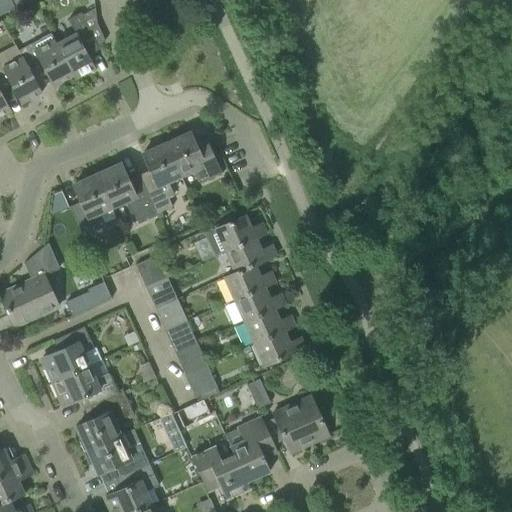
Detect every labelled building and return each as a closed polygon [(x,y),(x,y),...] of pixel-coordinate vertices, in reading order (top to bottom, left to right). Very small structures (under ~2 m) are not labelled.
[(0,0),(0,13),(14,8),(10,0),(0,0)] [(94,9),(81,16),(79,13),(68,19),(75,32),(55,43),(74,80),(95,69),(85,51),(104,41),(96,23),(94,9)] [(74,80),(55,43),(50,34),(17,51),(21,58),(31,76),(32,76),(43,70),(52,87),(72,76),(74,80)] [(41,93),(32,76),(31,76),(21,58),(2,68),(0,65),(0,92),(0,93),(11,87),(20,104),(41,93)] [(0,114),(9,110),(0,93),(0,92),(0,114)] [(189,133),(165,144),(180,176),(193,170),(199,184),(221,174),(207,144),(197,149),(189,133)] [(168,182),(180,176),(165,144),(142,154),(151,176),(142,180),(139,175),(138,176),(156,215),(172,207),(168,198),(174,195),(168,182)] [(157,217),(156,215),(138,176),(127,180),(120,164),(96,175),(111,208),(124,201),(130,215),(133,214),(138,225),(157,217)] [(111,208),(96,175),(72,186),(80,202),(69,207),(82,237),(104,227),(98,213),(111,208)] [(52,196),(50,215),(68,207),(61,192),(52,196)] [(250,229),(244,216),(204,234),(215,257),(225,253),(255,239),(266,234),(261,224),(250,229)] [(260,251),(255,239),(225,253),(234,274),(253,265),(275,255),(271,246),(260,251)] [(58,268),(56,262),(48,244),(24,264),(30,280),(0,293),(0,297),(14,327),(57,308),(42,275),(58,268)] [(157,256),(135,265),(145,289),(167,279),(157,256)] [(259,277),(253,265),(234,274),(224,279),(234,301),(263,287),(274,282),(270,272),(259,277)] [(177,300),(167,279),(145,289),(155,310),(177,300)] [(111,299),(104,283),(88,290),(95,306),(110,299),(111,299)] [(269,299),(263,287),(234,301),(243,323),(273,309),(284,304),(279,294),(269,299)] [(186,322),(177,300),(155,310),(165,332),(186,322)] [(278,321),(273,309),(243,323),(253,345),(283,331),(294,326),(289,316),(278,321)] [(196,344),(186,322),(165,332),(175,354),(196,344)] [(93,349),(83,327),(52,341),(57,352),(41,359),(52,383),(88,367),(82,354),(93,349)] [(288,343),(283,331),(253,345),(263,366),(304,348),(299,338),(288,343)] [(206,366),(196,344),(175,354),(184,376),(206,366)] [(216,388),(206,366),(184,376),(194,397),(216,388)] [(113,384),(108,373),(93,380),(88,367),(52,383),(62,407),(83,397),(88,408),(94,405),(118,395),(117,394),(113,384)] [(261,380),(252,384),(261,403),(270,399),(261,380)] [(113,423),(133,414),(128,403),(123,392),(117,394),(118,395),(94,405),(98,416),(76,426),(86,450),(118,436),(113,423)] [(310,396),(292,405),(272,414),(290,453),(328,436),(310,396)] [(201,399),(196,401),(175,412),(184,430),(210,417),(201,399)] [(276,452),(268,434),(260,417),(237,428),(243,441),(229,447),(232,454),(233,453),(246,482),(269,471),(263,458),(276,452)] [(148,465),(138,443),(132,430),(118,436),(86,450),(97,474),(110,469),(115,479),(148,465)] [(180,434),(169,439),(175,452),(186,447),(180,434)] [(0,477),(27,465),(23,455),(15,459),(9,446),(0,450),(0,477)] [(233,453),(232,454),(220,459),(215,447),(191,458),(206,492),(219,487),(225,500),(249,489),(246,482),(233,453)] [(32,474),(27,465),(0,477),(0,503),(8,500),(23,494),(17,481),(32,474)] [(157,485),(148,465),(115,479),(120,490),(103,497),(109,511),(134,511),(150,505),(144,491),(157,485)] [(0,511),(30,511),(28,506),(13,511),(8,500),(0,503),(0,511)]
